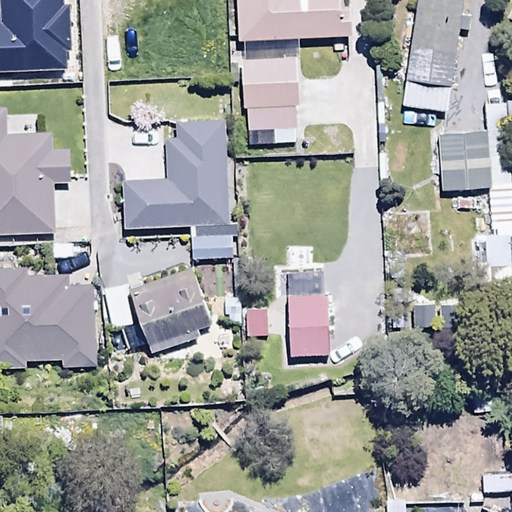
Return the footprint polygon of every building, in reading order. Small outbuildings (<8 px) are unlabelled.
[(59,5),(58,0),(0,0),(0,71),(63,70),(62,51),(68,50),(67,5),(59,5)] [(235,37),(236,42),(347,36),(345,2),(334,3),(333,0),(226,0),(228,37),(235,37)] [(460,0),(413,0),(400,106),(443,112),(454,29),(465,31),(468,9),(459,8),(460,0)] [(511,0),(503,18),(511,22),(511,0)] [(245,109),(246,147),(269,146),(270,158),(296,157),(292,59),(237,61),(239,109),(245,109)] [(511,230),(502,103),(481,104),(483,130),(437,134),(441,191),(486,188),(489,232),(511,230)] [(4,135),(3,107),(0,106),(0,233),(52,231),(50,184),(67,183),(65,148),(48,149),(47,133),(4,135)] [(226,223),(220,119),(172,122),(173,138),(163,138),(165,177),(121,180),(124,230),(187,227),(189,261),(218,259),(217,224),(226,223)] [(253,194),(296,193),(295,175),(252,177),(253,194)] [(296,193),(253,194),(254,214),(297,212),(296,193)] [(511,285),(508,234),(471,236),(475,287),(511,285)] [(23,266),(0,267),(0,369),(22,368),(22,360),(59,358),(60,369),(93,367),(87,285),(64,287),(63,273),(24,276),(23,266)] [(367,336),(369,266),(351,266),(350,336),(367,336)] [(99,291),(108,328),(134,324),(147,357),(196,338),(193,330),(208,324),(186,268),(126,291),(122,282),(99,291)] [(323,296),(284,298),(287,356),(326,354),(323,296)] [(263,308),(245,308),(245,338),(263,338),(263,308)] [(498,472),(477,473),(478,494),(499,494),(498,472)] [(382,497),(382,511),(401,511),(402,496),(382,497)]
